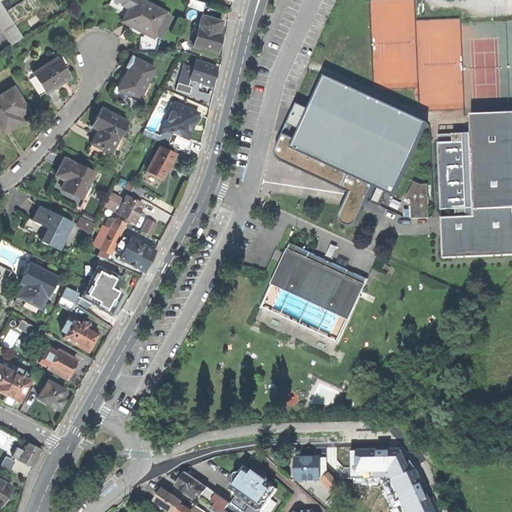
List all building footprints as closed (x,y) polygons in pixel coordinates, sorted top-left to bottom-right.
[(141,0),(131,0),(121,22),(125,24),(130,26),(138,30),(140,26),(161,36),(170,15),(165,13),(166,11),(141,0)] [(0,27),(1,30),(13,23),(0,1),(0,27)] [(196,1),(194,9),(202,11),(204,3),(196,1)] [(193,47),(217,53),(220,41),(222,34),(218,33),(221,21),(201,16),(193,47)] [(1,30),(3,33),(15,26),(13,23),(1,30)] [(15,26),(3,33),(11,45),(23,38),(15,26)] [(160,38),(161,36),(140,26),(138,30),(130,26),(129,29),(130,33),(139,37),(138,52),(156,52),(161,39),(160,38)] [(115,95),(134,106),(154,69),(132,57),(127,67),(129,68),(123,79),(115,95)] [(32,74),(44,93),(45,93),(53,88),(60,83),(58,80),(67,74),(56,58),(32,74)] [(189,79),(210,86),(213,77),(216,68),(195,61),(193,68),(189,79)] [(186,89),(189,79),(193,68),(184,64),(176,86),(186,89)] [(39,96),(44,93),(32,74),(30,71),(26,74),(39,96)] [(427,123),(324,76),(308,112),(296,139),(283,134),(276,149),(276,152),(277,155),(278,157),(280,160),(350,192),(367,200),(374,185),(394,195),(427,123)] [(186,89),(176,86),(174,93),(188,98),(190,90),(186,89)] [(0,131),(2,134),(12,127),(21,121),(18,116),(27,110),(13,88),(0,95),(0,131)] [(173,133),(191,140),(192,138),(196,126),(202,111),(176,101),(164,130),(173,133)] [(91,143),(111,153),(127,121),(101,108),(96,116),(91,126),(98,130),(91,143)] [(456,217),(457,226),(450,226),(448,229),(448,234),(442,234),(444,258),(511,255),(511,112),(509,112),(475,114),(471,118),(471,134),(438,135),(441,210),(456,209),(456,217)] [(160,140),(169,144),(173,133),(164,130),(160,140)] [(194,139),(192,138),(191,140),(173,133),(169,144),(191,153),(194,139)] [(146,171),(162,179),(169,166),(176,154),(155,145),(154,148),(158,150),(146,171)] [(61,189),(81,200),(94,173),(74,163),(74,164),(64,159),(60,167),(55,176),(65,180),(61,189)] [(306,196),(309,181),(283,176),(280,191),(306,196)] [(412,219),(430,218),(428,184),(420,185),(414,182),(407,198),(411,199),(413,200),(414,205),(411,205),(412,219)] [(129,192),(140,197),(144,190),(133,184),(129,192)] [(358,220),(367,200),(350,192),(341,212),(340,215),(340,219),(342,222),(345,224),(348,225),(351,225),(355,223),(358,220)] [(104,204),(118,213),(124,201),(110,193),(104,204)] [(117,215),(133,223),(138,212),(142,205),(126,197),(124,201),(118,213),(117,215)] [(40,242),(59,251),(73,223),(39,207),(36,213),(32,221),(46,228),(40,242)] [(77,225),(91,232),(95,224),(81,217),(77,225)] [(457,226),(456,217),(442,218),(442,226),(442,234),(448,234),(448,229),(450,226),(457,226)] [(100,250),(109,254),(124,224),(115,219),(114,222),(109,232),(100,250)] [(103,230),(109,232),(114,222),(109,219),(103,230)] [(141,232),(150,236),(156,224),(147,220),(141,232)] [(203,228),(201,227),(197,236),(200,238),(204,231),(205,229),(203,228)] [(119,259),(144,271),(149,261),(154,251),(130,238),(119,259)] [(323,259),(290,243),(260,308),(261,309),(262,308),(337,343),(336,344),(338,344),(363,289),(368,280),(356,274),(329,261),(323,259)] [(106,261),(109,254),(100,250),(97,256),(106,261)] [(0,262),(0,294),(13,270),(0,262)] [(24,308),(37,315),(56,277),(29,263),(20,280),(25,283),(14,303),(24,308)] [(74,271),(85,276),(88,270),(76,265),(74,271)] [(77,297),(78,295),(70,291),(76,279),(70,277),(58,305),(71,310),(77,297)] [(76,279),(70,291),(78,295),(83,282),(76,279)] [(78,295),(77,297),(99,307),(105,292),(83,282),(78,295)] [(116,314),(120,307),(123,300),(105,292),(99,307),(116,314)] [(21,319),(17,328),(34,337),(38,329),(21,319)] [(63,338),(88,351),(93,341),(98,333),(87,327),(88,323),(81,320),(80,323),(73,319),(71,323),(66,321),(61,330),(65,333),(63,338)] [(12,330),(4,343),(12,347),(20,335),(12,330)] [(48,367),(56,352),(47,347),(39,363),(48,367)] [(57,350),(56,352),(48,367),(47,369),(66,379),(71,369),(76,360),(57,350)] [(0,391),(2,393),(19,401),(29,381),(25,378),(27,373),(16,368),(14,373),(0,366),(0,391)] [(34,383),(40,387),(46,375),(40,372),(34,383)] [(38,398),(58,409),(63,401),(67,392),(47,381),(38,398)] [(26,443),(22,450),(17,460),(32,467),(36,458),(40,450),(26,443)] [(17,460),(22,450),(18,448),(13,458),(17,460)] [(0,460),(6,464),(10,456),(0,450),(0,460)] [(328,473),(325,475),(325,458),(307,458),(295,458),(296,479),(298,479),(305,479),(321,479),(334,494),(341,487),(328,473)] [(242,511),(260,511),(277,488),(268,481),(267,476),(256,468),(251,470),(244,465),(239,473),(234,480),(242,486),(237,493),(230,503),(239,510),(240,510),(242,511)] [(201,487),(203,484),(186,472),(181,479),(176,486),(193,498),(198,491),(201,487)] [(378,505),(383,511),(403,511),(420,498),(402,477),(391,487),(382,494),(386,498),(378,505)] [(0,505),(6,497),(12,488),(0,480),(0,505)] [(242,486),(234,480),(229,487),(237,493),(242,486)] [(206,490),(204,492),(214,499),(215,498),(219,501),(221,497),(207,487),(206,490)] [(175,511),(181,504),(182,502),(162,489),(159,494),(155,500),(171,511),(175,511)] [(222,511),(223,511),(237,511),(239,510),(230,503),(221,497),(219,501),(217,504),(214,502),(211,506),(214,508),(212,510),(214,511),(222,511)] [(326,503),(335,511),(340,508),(331,498),(326,503)] [(198,499),(195,504),(204,511),(206,507),(206,503),(198,499)] [(191,511),(192,511),(205,511),(204,511),(195,504),(193,503),(189,509),(191,511)]
